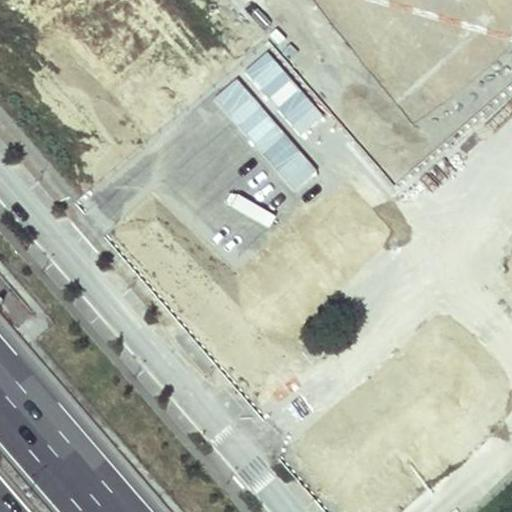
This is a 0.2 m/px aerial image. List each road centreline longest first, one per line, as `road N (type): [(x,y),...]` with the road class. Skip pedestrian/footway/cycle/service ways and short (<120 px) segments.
road 1 (residential): [(288,511),(0,178)]
road 2 (motorway): [(108,511),(0,386)]
